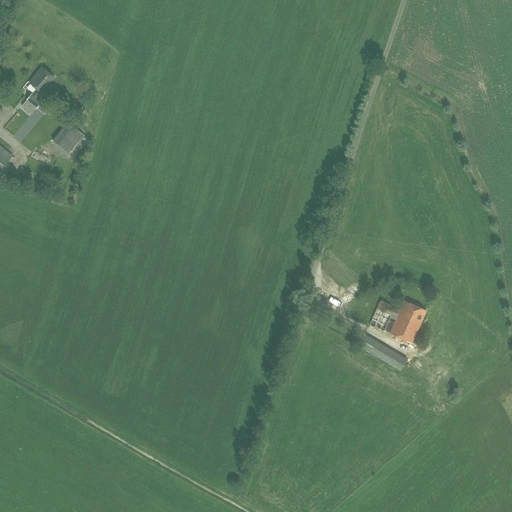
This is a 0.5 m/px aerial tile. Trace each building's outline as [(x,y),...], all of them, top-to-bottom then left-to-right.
[(42,68),(30,83),(37,89),(33,94),(32,93),(26,100),(36,109),(42,102),(37,97),(41,93),(42,94),(55,79),(42,68)] [(68,121),(53,140),(69,153),(84,135),(68,121)] [(0,170),(12,156),(0,146),(0,170)] [(380,301),(369,325),(384,331),(385,330),(390,332),(389,333),(411,344),(426,311),(404,301),(400,310),(380,301)] [(408,358),(365,334),(364,335),(361,334),(357,340),(360,342),(359,345),(402,369),(408,358)]
